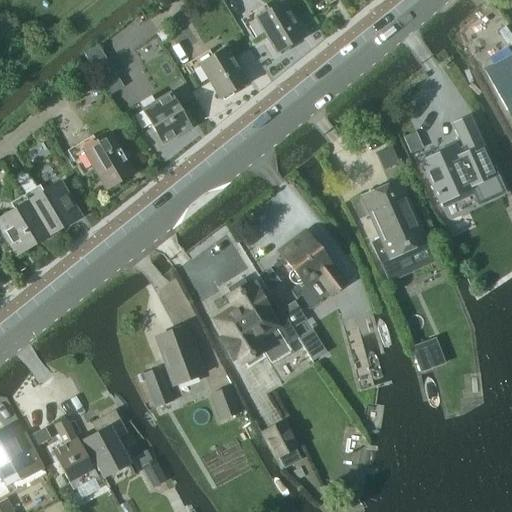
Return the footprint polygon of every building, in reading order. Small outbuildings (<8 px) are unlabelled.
[(251,13),(240,20),(253,41),(264,34),(276,54),(303,37),(283,3),(255,19),(251,13)] [(208,52),(184,66),(197,88),(208,81),(219,100),(247,83),(226,49),(212,57),(208,52)] [(511,54),(485,69),(509,115),(511,119),(511,54)] [(162,145),(190,128),(169,94),(142,111),(162,145)] [(502,194),(470,117),(454,123),(465,148),(457,151),(456,146),(422,160),(442,207),(476,193),(480,203),(502,194)] [(106,190),(133,173),(110,134),(82,151),(106,190)] [(362,196),(381,239),(372,243),(381,263),(388,260),(389,261),(394,259),(399,261),(408,256),(409,252),(427,244),(398,180),(362,196)] [(60,182),(27,202),(48,236),(51,241),(52,241),(58,233),(57,231),(81,216),(60,182)] [(27,202),(0,218),(0,229),(16,256),(40,241),(41,244),(51,241),(48,236),(27,202)] [(348,284),(306,231),(278,253),(292,271),(289,273),(289,278),(290,280),(292,282),(295,284),(301,284),(307,290),(319,280),(332,297),(348,284)] [(270,268),(259,277),(269,293),(281,284),(270,268)] [(232,324),(222,331),(226,337),(222,339),(233,357),(237,355),(244,366),(245,365),(248,369),(266,358),(271,365),(290,353),(286,346),(298,339),(270,294),(260,301),(250,285),(230,298),(236,308),(226,314),(232,324)] [(294,302),(281,310),(313,361),(326,353),(294,302)] [(174,386),(204,374),(185,326),(156,338),(174,386)] [(431,340),(414,347),(423,371),(441,364),(431,340)] [(156,408),(173,402),(160,367),(143,374),(156,408)] [(222,420),(240,413),(230,387),(211,394),(222,420)] [(104,479),(131,464),(118,439),(128,434),(115,410),(92,423),(97,433),(84,440),(104,479)] [(73,490),(97,477),(93,471),(94,470),(66,419),(54,425),(66,446),(53,452),(73,490)] [(262,433),(260,434),(275,460),(276,459),(279,458),(285,468),(302,459),(296,450),(299,448),(283,420),(262,433)] [(0,479),(1,481),(3,480),(17,473),(21,481),(44,469),(28,439),(16,445),(7,428),(0,431),(0,479)] [(46,429),(34,435),(33,436),(38,446),(40,446),(52,439),(46,429)] [(152,461),(142,467),(152,489),(166,482),(155,460),(152,461)] [(13,511),(7,498),(0,501),(0,511),(13,511)]
